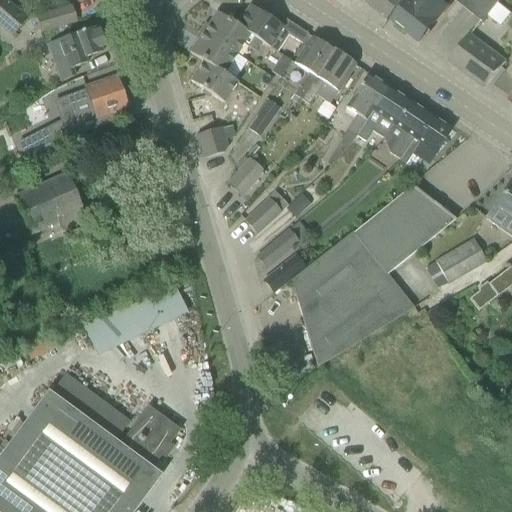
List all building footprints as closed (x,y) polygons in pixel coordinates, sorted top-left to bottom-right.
[(0,0),(0,21),(14,34),(27,19),(4,0),(0,0)] [(361,0),(387,21),(404,0),(361,0)] [(407,0),(391,20),(408,34),(418,42),(419,41),(443,11),(447,7),(442,4),(437,0),(407,0)] [(469,0),(463,8),(483,23),(488,16),(501,27),(511,13),(498,3),(500,0),(469,0)] [(249,7),(236,26),(249,37),(249,36),(261,44),(269,49),(282,28),(249,7)] [(35,20),(40,35),(74,23),(69,8),(35,20)] [(255,53),(261,44),(249,36),(249,37),(236,26),(216,13),(203,33),(236,56),(243,45),(255,53)] [(301,45),(308,36),(293,26),(286,35),(301,45)] [(64,58),(52,62),(57,75),(59,82),(74,76),(72,70),(86,64),(85,59),(102,53),(100,49),(105,47),(101,36),(96,38),(94,33),(93,29),(74,35),(70,37),(58,41),(64,58)] [(236,56),(203,33),(189,54),(202,63),(223,75),(236,56)] [(447,61),(484,88),(496,72),(505,60),(468,33),(459,45),(447,61)] [(300,101),(332,52),(311,38),(293,65),(308,74),(293,97),(300,101)] [(354,66),(332,52),(300,101),(308,107),(323,84),(336,93),(354,66)] [(281,57),(270,73),(278,79),(289,62),(281,57)] [(223,104),(234,88),(236,84),(223,75),(202,63),(189,82),(223,104)] [(511,93),(507,101),(511,103),(511,65),(503,76),(511,82),(511,93)] [(347,148),(356,137),(357,136),(388,89),(367,75),(350,101),(345,108),(356,115),(340,140),(341,144),(347,148)] [(84,91),(68,97),(73,110),(78,126),(126,109),(115,79),(84,90),(84,91)] [(409,102),(388,89),(357,136),(356,137),(365,143),(372,132),(384,140),(392,127),(409,102)] [(260,138),(280,110),(265,100),(246,129),(260,138)] [(389,154),(399,161),(429,116),(409,102),(392,127),(403,134),(389,154)] [(450,130),(429,116),(399,161),(406,165),(419,145),(434,155),(450,130)] [(63,127),(26,145),(32,158),(69,139),(63,127)] [(226,148),(224,142),(235,138),(232,127),(220,130),(220,129),(195,136),(202,160),(221,155),(226,148)] [(241,197),(254,182),(261,174),(248,162),(227,186),(241,197)] [(65,177),(15,199),(30,234),(58,221),(61,230),(72,225),(85,219),(65,177)] [(511,183),(493,208),(494,209),(486,220),(511,238),(511,183)] [(453,221),(411,188),(353,235),(352,234),(290,282),(316,368),(413,309),(386,276),(453,221)] [(294,216),(307,205),(299,195),(286,207),(294,216)] [(256,235),(280,213),(268,200),(259,209),(244,222),(256,235)] [(69,234),(76,254),(92,249),(84,228),(69,234)] [(266,270),(282,257),(297,245),(286,233),(256,258),(266,270)] [(472,241),(425,269),(438,290),(485,263),(472,241)] [(18,243),(0,250),(0,288),(5,287),(2,278),(28,268),(18,243)] [(273,294),(288,282),(304,270),(294,257),(263,282),(273,294)] [(487,285),(468,300),(478,312),(511,286),(511,271),(509,268),(487,285)] [(92,355),(184,314),(168,279),(76,319),(92,355)] [(64,345),(58,333),(57,332),(20,350),(27,363),(64,345)] [(47,393),(0,456),(0,511),(134,511),(160,477),(151,470),(179,431),(147,407),(118,446),(114,443),(129,423),(64,376),(50,395),(47,393)]
